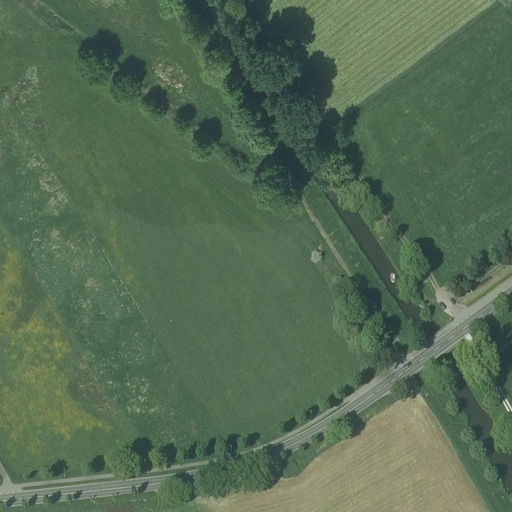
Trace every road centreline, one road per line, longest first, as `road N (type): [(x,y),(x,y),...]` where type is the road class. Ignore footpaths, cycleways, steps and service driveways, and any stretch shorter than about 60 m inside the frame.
road 1 (tertiary): [(0,502),(190,483),(279,454),(464,330)]
road 2 (track): [(460,318),(255,0)]
